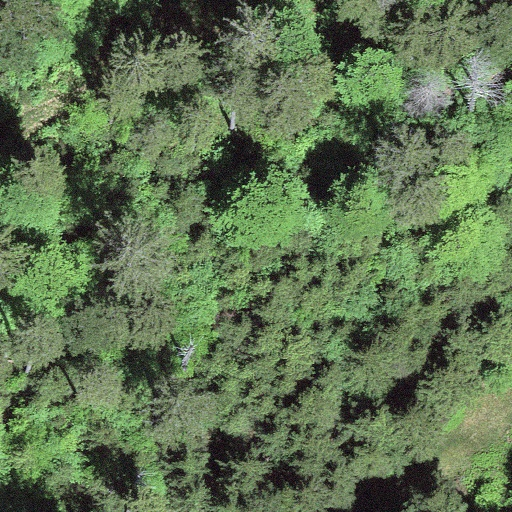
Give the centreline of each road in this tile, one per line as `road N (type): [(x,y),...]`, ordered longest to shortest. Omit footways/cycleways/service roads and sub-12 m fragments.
road 1 (track): [(0,125),(319,0)]
road 2 (track): [(301,511),(511,385)]
